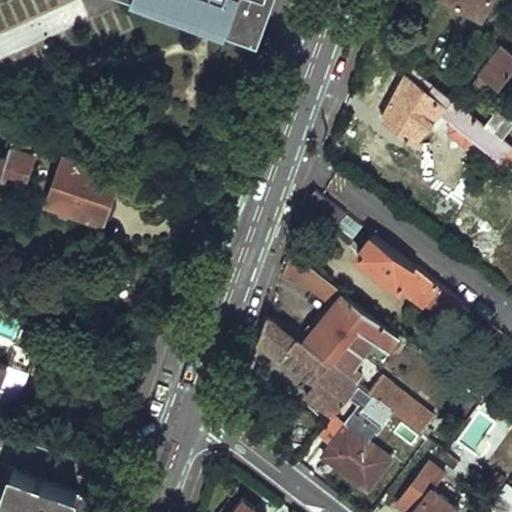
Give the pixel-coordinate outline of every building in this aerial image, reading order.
[(148,0),(259,45),(270,14),(269,16),(268,17),(265,18),(262,18),(257,16),(260,11),(253,9),(249,0),(148,0)] [(249,0),(253,9),(260,11),(257,16),(262,18),(265,18),(268,17),(269,16),(270,14),(271,12),(275,1),(275,0),(249,0)] [(454,0),(483,13),(489,0),(454,0)] [(511,68),(511,51),(502,44),(473,84),(480,89),(490,77),(500,83),(511,68)] [(485,123),(410,65),(383,116),(415,140),(441,111),(452,120),(451,131),(466,143),(476,138),(503,159),(509,151),(511,153),(511,143),(507,140),(503,136),(485,123)] [(485,123),(503,136),(511,124),(511,117),(498,107),(485,123)] [(5,154),(0,168),(0,174),(23,183),(34,152),(27,149),(31,140),(24,138),(27,129),(15,124),(11,137),(5,154)] [(47,201),(101,219),(121,158),(67,139),(47,201)] [(315,187),(308,204),(335,225),(346,212),(315,187)] [(470,307),(374,232),(358,253),(399,286),(404,280),(418,291),(424,283),(465,314),(470,307)] [(292,249),(284,269),(328,298),(338,285),(292,249)] [(306,339),(331,359),(358,323),(390,346),(400,332),(345,289),(306,339)] [(269,311),(259,337),(315,382),(305,395),(331,415),(358,380),(331,359),(306,339),(269,311)] [(0,358),(0,416),(7,419),(28,370),(0,358)] [(438,419),(381,375),(370,389),(389,404),(428,435),(438,419)] [(331,415),(316,435),(338,451),(333,459),(353,473),(351,476),(367,487),(390,456),(349,425),(365,403),(381,416),(389,404),(370,389),(358,380),(331,415)] [(479,449),(493,420),(477,412),(463,441),(479,449)] [(69,511),(78,488),(15,466),(0,503),(0,511),(69,511)] [(421,479),(404,499),(415,508),(411,511),(453,511),(457,507),(421,479)] [(511,490),(505,485),(499,490),(511,500),(511,490)] [(85,511),(93,493),(78,488),(69,511),(85,511)] [(495,511),(511,511),(511,500),(499,490),(487,506),(495,511)] [(264,511),(243,494),(229,511),(264,511)]
